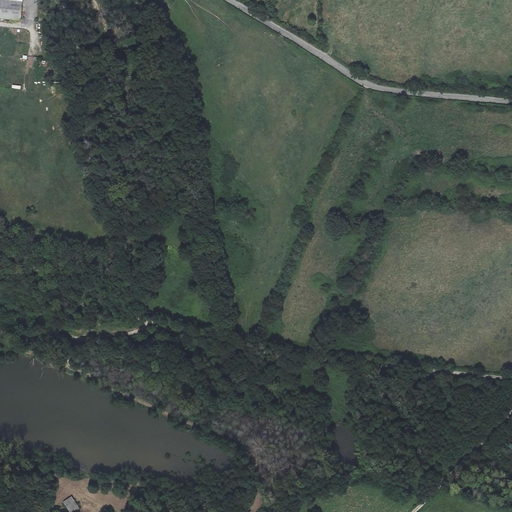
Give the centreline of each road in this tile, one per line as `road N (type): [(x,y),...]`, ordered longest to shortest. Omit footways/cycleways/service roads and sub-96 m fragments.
road 1 (track): [(511,379),(241,348),(122,314),(0,250)]
road 2 (unclassified): [(229,0),(376,88),(511,101)]
road 3 (track): [(68,364),(241,447),(259,478),(258,500),(247,511)]
road 4 (track): [(511,413),(413,511)]
road 5 (track): [(118,511),(29,456),(0,453)]
